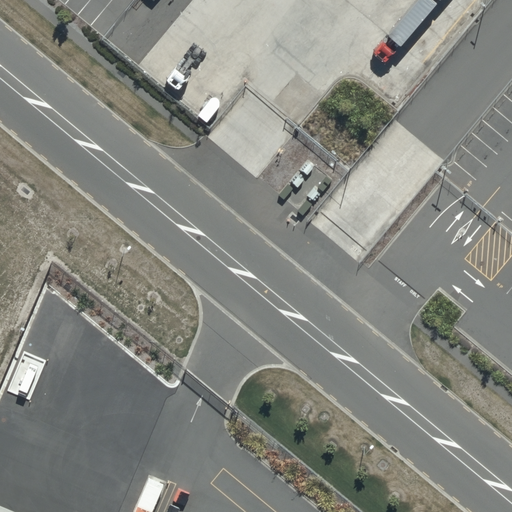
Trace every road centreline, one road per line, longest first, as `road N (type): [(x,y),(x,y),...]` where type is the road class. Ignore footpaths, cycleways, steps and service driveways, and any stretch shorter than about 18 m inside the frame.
road 1 (unclassified): [(0,74),(511,498)]
road 2 (unknown): [(271,299),(218,338),(196,370),(177,437),(186,511)]
